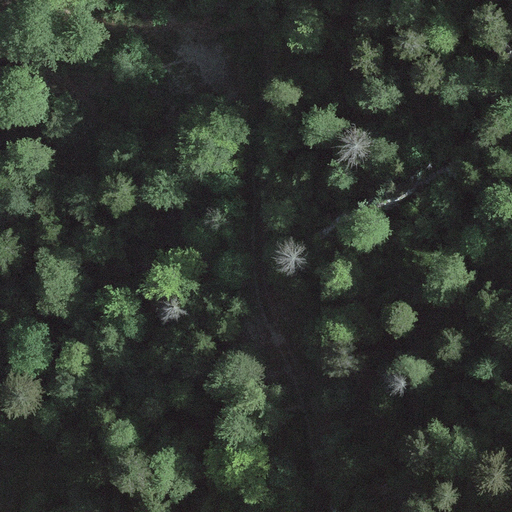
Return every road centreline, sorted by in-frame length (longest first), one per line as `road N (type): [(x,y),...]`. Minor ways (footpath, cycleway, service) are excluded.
road 1 (track): [(313,511),(319,426),(260,289),(259,175),(248,120),(189,54),(48,0)]
road 2 (track): [(0,15),(95,126),(112,269),(97,374),(5,511)]
